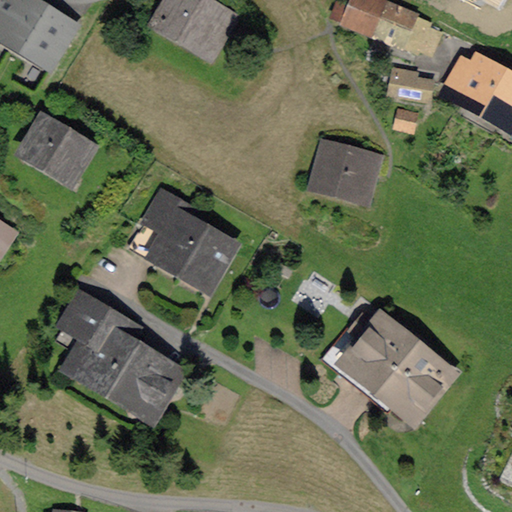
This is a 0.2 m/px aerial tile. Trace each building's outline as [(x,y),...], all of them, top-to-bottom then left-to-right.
[(0,0),(0,28),(20,41),(44,7),(32,0),(0,0)] [(232,17),(202,0),(171,0),(159,20),(213,51),(232,17)] [(333,15),(374,32),(385,3),(377,0),(353,0),(351,6),(339,0),(333,15)] [(427,26),(429,21),(385,3),(374,32),(417,49),(419,45),(430,49),(438,31),(427,26)] [(45,6),(44,7),(20,41),(50,60),(72,24),(45,6)] [(462,65),(449,88),(508,123),(511,116),(511,79),(480,61),(474,72),(462,65)] [(396,67),(391,92),(427,98),(430,79),(413,76),(415,70),(396,67)] [(400,110),(397,124),(411,128),(415,113),(400,110)] [(24,151),(70,178),(89,148),(43,120),(24,151)] [(327,145),(318,182),(368,196),(378,158),(327,145)] [(163,192),(131,247),(155,261),(159,255),(207,283),(228,247),(187,223),(194,210),(163,192)] [(151,413),(174,373),(123,343),(133,327),(81,296),(66,322),(91,337),(74,366),(151,413)] [(362,310),(324,358),(387,409),(396,398),(412,411),(442,374),(362,310)]
